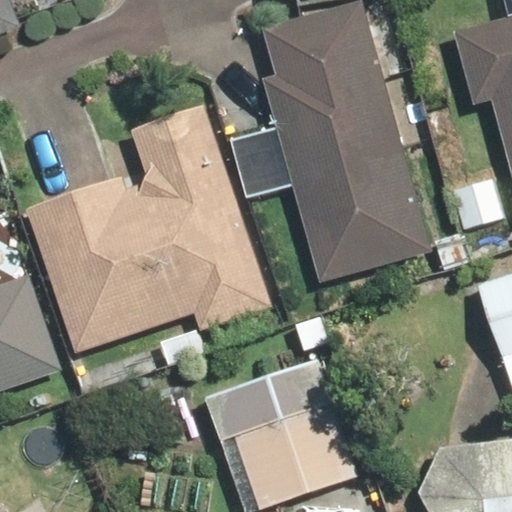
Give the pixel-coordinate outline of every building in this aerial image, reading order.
[(0,0),(0,34),(19,27),(7,0),(0,0)] [(263,80),(278,129),(237,141),(255,200),(295,188),(323,282),(438,248),(364,0),(361,0),(263,30),(277,76),(263,80)] [(511,21),(458,36),(477,109),(493,105),(511,176),(511,21)] [(143,178),(31,214),(77,355),(193,317),(198,332),(275,307),(209,101),(127,128),(143,178)] [(498,181),(453,192),(463,234),(508,223),(498,181)] [(0,395),(70,371),(36,272),(2,283),(0,279),(0,395)] [(511,276),(484,285),(511,377),(511,276)] [(322,355),(207,393),(245,511),(266,511),(362,481),(322,355)] [(511,511),(511,446),(402,453),(405,511),(511,511)]
